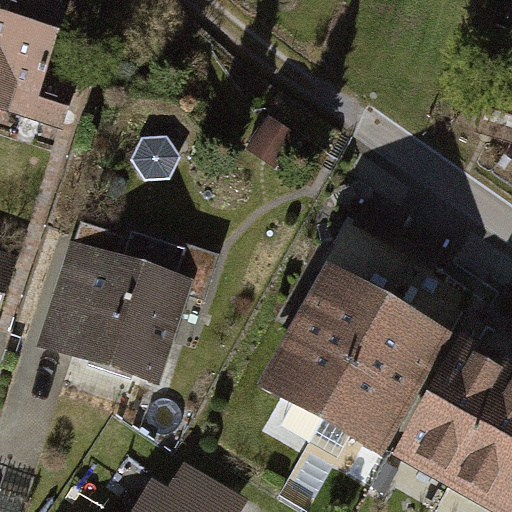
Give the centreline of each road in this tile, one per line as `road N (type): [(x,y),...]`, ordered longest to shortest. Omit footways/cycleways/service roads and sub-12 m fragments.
road 1 (track): [(195,0),(362,130)]
road 2 (residential): [(362,130),(511,236)]
